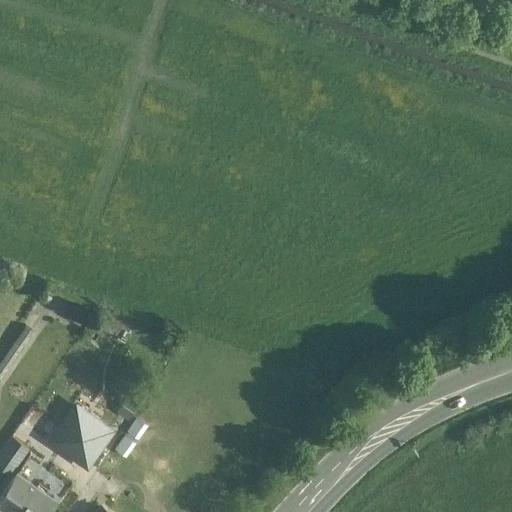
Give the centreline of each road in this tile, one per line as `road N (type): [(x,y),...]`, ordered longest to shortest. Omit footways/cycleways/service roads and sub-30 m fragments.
road 1 (primary): [(302,511),(408,416),(511,365)]
road 2 (track): [(511,63),(340,0)]
